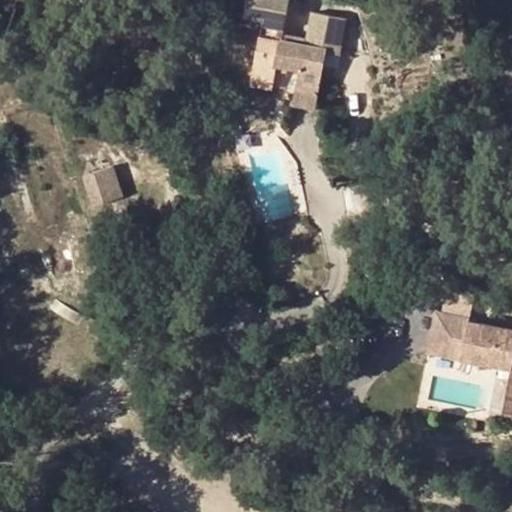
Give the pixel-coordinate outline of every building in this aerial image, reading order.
[(296,91),(320,96),(328,54),(339,56),(344,21),(312,14),(310,34),(308,47),(282,43),(284,31),(287,1),(284,0),(248,0),(245,16),(263,20),(253,70),(275,73),(277,67),(287,68),(301,72),(296,91)] [(202,3),(203,21),(222,21),(221,2),(202,3)] [(308,47),(310,34),(284,31),(282,43),(308,47)] [(275,76),(285,78),(287,68),(277,67),(275,73),(275,76)] [(275,73),(253,70),(250,87),(271,91),(275,76),(275,73)] [(293,106),(317,110),(320,96),(296,91),(293,106)] [(83,177),(94,207),(122,195),(113,166),(83,177)] [(440,345),(471,351),(469,362),(511,368),(511,331),(478,325),(479,322),(446,316),(440,345)] [(440,345),(438,357),(469,362),(471,351),(440,345)]
